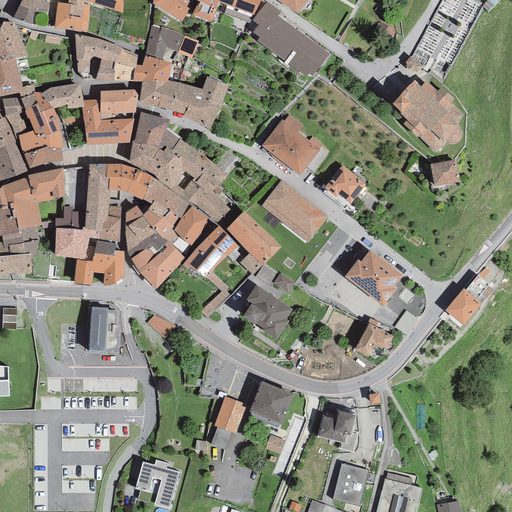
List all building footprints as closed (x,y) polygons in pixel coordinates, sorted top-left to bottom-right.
[(48,13),(49,0),(21,0),(19,5),(35,11),(48,13)] [(85,1),(81,0),(67,0),(67,4),(70,4),(68,15),(81,18),(84,4),(85,1)] [(123,0),(86,0),(86,1),(122,13),(123,0)] [(152,0),(152,4),(181,23),(189,9),(186,7),(190,0),(152,0)] [(234,17),(240,0),(195,0),(195,1),(199,2),(192,15),(211,22),(219,2),(228,6),(224,14),(234,17)] [(261,0),(240,0),(234,17),(250,23),(254,15),(261,0)] [(308,0),(276,0),(297,14),(308,0)] [(281,12),(267,2),(252,21),(258,25),(253,32),(259,37),(257,41),(305,77),(308,74),(312,77),(329,54),(278,16),(281,12)] [(90,5),(84,4),(81,18),(68,15),(70,4),(67,4),(57,3),(54,28),(81,32),(81,30),(87,31),(90,5)] [(35,11),(19,5),(13,18),(31,25),(35,11)] [(14,23),(3,22),(0,27),(0,60),(15,58),(27,56),(14,23)] [(160,29),(151,26),(145,55),(162,60),(166,47),(178,52),(183,35),(161,28),(160,29)] [(74,34),(76,60),(77,72),(89,73),(89,61),(90,59),(94,57),(99,39),(74,34)] [(199,41),(184,36),(178,53),(192,59),(199,41)] [(123,48),(99,39),(94,57),(101,59),(99,68),(111,69),(112,62),(114,63),(115,61),(117,62),(122,49),(123,48)] [(136,65),(138,55),(122,49),(117,62),(115,61),(114,63),(113,70),(114,70),(114,80),(133,81),(134,68),(136,68),(136,65)] [(171,63),(145,55),(142,66),(139,65),(136,65),(136,68),(134,68),(133,81),(138,81),(142,82),(154,82),(155,79),(165,82),(167,83),(167,80),(171,63)] [(422,67),(411,56),(405,63),(407,65),(406,66),(412,72),(415,70),(417,72),(422,67)] [(22,87),(15,58),(0,60),(0,96),(19,93),(18,88),(22,87)] [(111,69),(99,68),(95,80),(114,80),(114,70),(113,70),(111,69)] [(202,89),(167,80),(167,83),(165,82),(157,107),(184,115),(183,116),(208,130),(219,110),(228,85),(207,76),(202,89)] [(155,79),(154,82),(142,82),(139,103),(157,107),(165,82),(155,79)] [(414,80),(391,104),(407,120),(402,125),(416,138),(418,136),(435,154),(446,142),(448,144),(452,145),(458,143),(462,138),(462,133),(460,127),(456,123),(463,115),(450,103),(454,100),(441,88),(437,92),(426,82),(421,87),(414,80)] [(49,88),(40,94),(54,109),(67,104),(67,109),(81,107),(84,106),(83,101),(80,83),(49,88)] [(34,84),(22,87),(18,88),(19,93),(20,94),(21,99),(34,94),(33,92),(35,92),(34,90),(34,84)] [(134,90),(100,91),(100,100),(100,113),(100,120),(132,119),(133,113),(135,113),(137,94),(134,90)] [(40,94),(40,92),(35,92),(33,92),(34,94),(21,99),(26,111),(25,111),(34,130),(37,137),(48,134),(60,132),(54,109),(40,94)] [(21,99),(2,99),(5,115),(18,112),(19,114),(25,111),(26,111),(21,99)] [(100,100),(83,101),(84,106),(81,107),(85,132),(101,133),(100,120),(100,113),(100,100)] [(0,130),(9,126),(0,110),(0,130)] [(18,112),(5,115),(12,126),(16,139),(19,138),(18,135),(34,130),(25,111),(19,114),(18,112)] [(169,120),(140,112),(134,141),(157,148),(166,127),(169,120)] [(284,121),(282,120),(261,146),(299,175),(320,151),(318,150),(322,145),(312,137),(308,141),(298,132),(303,126),(289,116),(284,121)] [(129,143),(134,119),(132,119),(100,120),(101,133),(85,132),(86,145),(129,143)] [(15,142),(9,126),(0,130),(0,148),(15,143),(15,142)] [(181,138),(166,127),(157,148),(162,151),(166,147),(170,151),(180,140),(181,138)] [(19,138),(16,139),(23,154),(48,146),(48,149),(50,149),(48,134),(37,137),(34,130),(18,135),(19,138)] [(48,134),(50,149),(61,148),(63,149),(60,132),(48,134)] [(228,176),(180,140),(170,151),(175,155),(169,161),(185,171),(194,177),(192,181),(203,190),(207,188),(211,192),(228,176)] [(129,162),(155,176),(169,161),(175,155),(170,151),(166,147),(162,151),(157,148),(134,141),(132,141),(129,162)] [(0,183),(27,172),(15,143),(0,148),(0,183)] [(48,146),(23,154),(29,169),(48,163),(62,161),(61,148),(50,149),(48,149),(48,146)] [(455,159),(430,164),(434,187),(460,182),(455,159)] [(185,171),(169,161),(155,176),(160,181),(171,190),(180,196),(184,190),(175,184),(185,171)] [(103,223),(107,220),(109,200),(111,190),(109,190),(109,178),(106,178),(107,164),(88,164),(85,213),(85,228),(99,231),(101,231),(103,223)] [(120,164),(107,164),(106,178),(109,178),(109,190),(111,190),(120,191),(121,191),(126,193),(142,200),(142,199),(155,179),(146,173),(134,168),(124,165),(123,165),(120,164)] [(365,185),(341,165),(324,188),(335,198),(337,194),(351,204),(365,185)] [(62,168),(28,175),(28,177),(35,202),(35,203),(37,203),(65,197),(62,168)] [(37,203),(35,203),(35,202),(28,177),(1,186),(2,188),(6,204),(10,203),(13,218),(16,217),(19,229),(20,237),(22,236),(23,243),(39,240),(37,226),(41,225),(37,203)] [(280,178),(261,205),(309,240),(329,212),(280,178)] [(152,204),(148,209),(160,217),(161,215),(164,217),(170,210),(167,208),(176,195),(155,179),(142,199),(152,204)] [(216,223),(230,209),(211,192),(207,188),(203,190),(192,181),(184,190),(180,196),(195,205),(216,223)] [(2,188),(0,188),(0,235),(2,236),(2,242),(0,242),(0,257),(24,255),(23,243),(22,236),(20,237),(19,229),(16,217),(13,218),(10,203),(6,204),(2,188)] [(188,205),(176,195),(167,208),(179,217),(180,218),(188,205)] [(120,200),(109,200),(107,220),(103,223),(101,231),(99,231),(99,239),(119,242),(120,200)] [(136,206),(125,213),(124,233),(126,251),(130,260),(145,249),(147,251),(152,246),(157,251),(167,243),(163,238),(162,239),(142,216),(143,215),(136,206)] [(207,219),(191,206),(183,216),(173,231),(189,244),(190,246),(201,233),(207,219)] [(73,207),(63,207),(63,218),(55,218),(56,228),(82,230),(82,227),(85,228),(85,213),(73,212),(73,207)] [(160,217),(148,209),(143,215),(142,216),(162,239),(163,238),(171,229),(173,227),(172,225),(179,217),(170,210),(164,217),(161,215),(160,217)] [(244,211),(225,229),(249,253),(239,263),(252,276),(264,264),(281,247),(244,211)] [(237,245),(219,226),(198,247),(183,265),(209,279),(212,273),(215,268),(237,245)] [(76,258),(92,261),(94,253),(96,241),(97,239),(99,239),(99,231),(85,228),(82,227),(82,230),(56,228),(54,255),(76,258)] [(180,255),(189,244),(173,231),(171,229),(163,238),(167,243),(180,255)] [(116,244),(96,241),(94,253),(106,255),(104,273),(103,286),(112,285),(124,276),(123,251),(115,251),(116,244)] [(180,255),(167,243),(157,251),(152,246),(147,251),(145,249),(130,260),(138,272),(156,289),(184,259),(180,255)] [(402,276),(369,250),(360,261),(358,259),(344,277),(382,307),(395,291),(392,289),(402,276)] [(93,272),(104,273),(106,255),(94,253),(92,261),(76,258),(74,283),(91,286),(93,272)] [(24,255),(0,257),(0,274),(31,272),(30,254),(24,255)] [(279,274),(264,264),(252,276),(255,276),(271,288),(274,284),(273,283),(279,274)] [(478,275),(482,279),(489,271),(485,268),(478,275)] [(228,288),(212,273),(209,279),(209,281),(221,292),(222,293),(225,290),(228,288)] [(295,283),(280,273),(279,274),(273,283),(274,284),(288,294),(295,283)] [(478,275),(465,290),(481,303),(492,290),(488,286),(489,285),(482,279),(478,275)] [(292,309),(256,285),(246,299),(252,303),(242,317),(277,340),(289,322),(285,319),(292,309)] [(465,290),(463,288),(444,310),(463,326),(481,304),(481,303),(465,290)] [(230,296),(225,290),(222,293),(221,292),(200,311),(206,318),(230,296)] [(108,308),(91,307),(88,353),(106,354),(106,352),(118,353),(120,330),(116,329),(117,311),(107,310),(108,308)] [(17,309),(3,308),(2,329),(16,330),(17,309)] [(418,319),(406,311),(394,327),(406,335),(418,319)] [(171,331),(153,318),(145,328),(163,342),(171,331)] [(380,324),(369,318),(367,322),(369,323),(377,328),(380,324)] [(376,350),(378,345),(386,349),(393,337),(377,328),(369,323),(362,336),(359,340),(354,350),(367,358),(373,348),(376,350)] [(8,367),(0,365),(0,396),(9,397),(8,367)] [(294,395),(261,381),(248,411),(251,413),(250,416),(278,428),(279,424),(281,425),(294,395)] [(369,395),(370,405),(381,403),(379,393),(369,395)] [(225,397),(214,426),(217,427),(231,432),(235,434),(245,408),(241,406),(242,403),(225,397)] [(355,415),(338,410),(335,419),(322,416),(317,437),(340,442),(338,449),(353,453),(358,432),(352,431),(355,415)] [(108,450),(66,450),(67,421),(61,421),(61,451),(67,451),(67,463),(62,463),(62,491),(76,491),(76,488),(83,488),(83,480),(96,480),(96,462),(108,462),(108,450)] [(231,432),(217,427),(210,445),(225,450),(231,432)] [(285,441),(270,435),(264,448),(280,455),(285,441)] [(204,441),(196,440),(195,450),(203,451),(204,441)] [(154,466),(142,462),(135,489),(148,492),(152,477),(161,480),(154,504),(169,508),(179,472),(166,469),(167,464),(156,460),(154,466)] [(368,471),(341,464),(332,500),(359,506),(368,471)] [(387,473),(385,479),(411,486),(412,479),(387,473)] [(385,479),(384,479),(376,511),(415,511),(421,488),(411,486),(385,479)] [(342,511),(312,500),(306,511),(291,511),(285,510),(284,511),(342,511)] [(292,501),(288,510),(293,511),(298,511),(301,505),(292,501)] [(460,511),(459,501),(436,505),(437,511),(460,511)]
